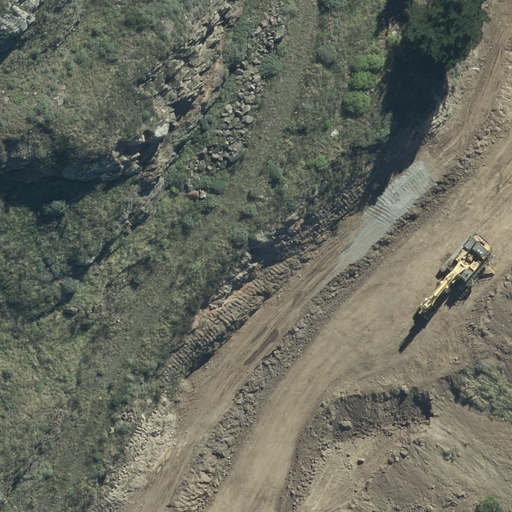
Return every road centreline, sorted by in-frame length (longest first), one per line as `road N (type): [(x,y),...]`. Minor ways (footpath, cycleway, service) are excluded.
road 1 (track): [(67,511),(127,375),(227,245),(295,102),(304,0)]
road 2 (track): [(227,511),(399,326),(511,187)]
